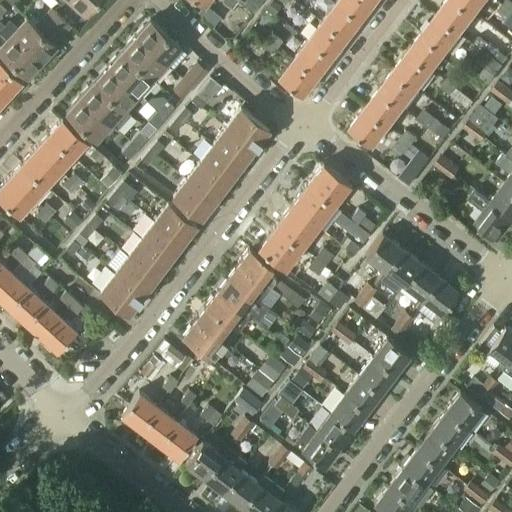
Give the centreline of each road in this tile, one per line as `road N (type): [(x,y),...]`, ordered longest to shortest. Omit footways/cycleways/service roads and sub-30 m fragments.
road 1 (residential): [(301,122),(61,419)]
road 2 (residential): [(325,511),(505,274)]
road 3 (residential): [(301,122),(505,274)]
road 4 (residential): [(0,142),(128,0)]
road 5 (residential): [(158,0),(301,122)]
road 6 (residential): [(188,511),(61,419)]
road 7 (residential): [(301,122),(325,102),(398,0)]
